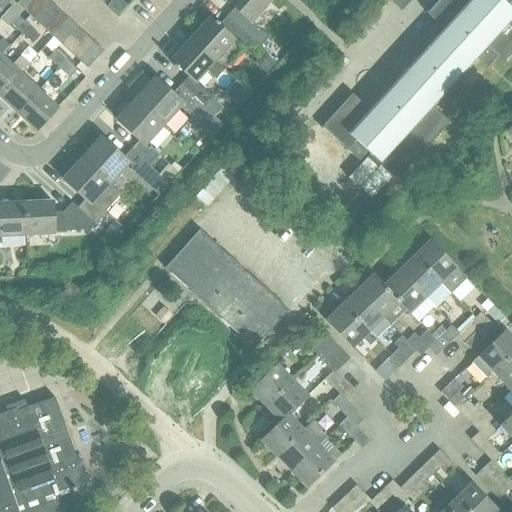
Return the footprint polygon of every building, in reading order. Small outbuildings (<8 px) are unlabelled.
[(0,0),(0,9),(8,0),(0,0)] [(20,0),(17,5),(25,12),(36,0),(20,0)] [(36,0),(25,12),(34,21),(51,3),(47,0),(36,0)] [(224,0),(233,8),(226,16),(251,39),(251,40),(257,45),(267,35),(252,22),(269,2),(267,0),(224,0)] [(34,21),(42,28),(59,10),(51,3),(34,21)] [(42,28),(51,36),(68,18),(59,10),(42,28)] [(29,26),(18,15),(10,23),(22,34),(29,26)] [(209,17),(190,38),(224,70),(251,40),(251,39),(226,16),(218,25),(209,17)] [(51,36),(60,45),(77,27),(68,18),(51,36)] [(22,34),(32,43),(40,35),(29,26),(22,34)] [(60,45),(68,52),(85,34),(77,27),(60,45)] [(68,52),(78,61),(94,43),(85,34),(68,52)] [(180,85),(185,90),(202,106),(221,124),(229,115),(193,82),(203,72),(214,82),(224,70),(190,38),(170,61),(187,77),(180,85)] [(0,58),(1,57),(10,48),(1,40),(0,41),(0,58)] [(94,43),(78,61),(87,69),(103,51),(94,43)] [(277,63),(274,60),(281,53),(271,44),(264,51),(254,62),(266,74),(277,63)] [(498,55),(489,47),(481,55),(490,64),(498,55)] [(48,57),(59,67),(70,78),(77,71),(55,50),(48,57)] [(0,58),(0,94),(19,74),(19,73),(27,65),(19,58),(11,67),(1,57),(0,58)] [(0,94),(0,96),(18,114),(38,91),(19,74),(0,94)] [(155,78),(135,100),(163,125),(181,106),(184,108),(182,110),(191,118),(202,106),(185,90),(177,98),(155,78)] [(38,91),(18,114),(36,130),(56,108),(38,91)] [(139,141),(131,149),(149,166),(159,155),(150,146),(148,148),(145,146),(163,125),(135,100),(117,120),(139,141)] [(101,137),(81,159),(108,184),(127,163),(131,167),(129,169),(138,177),(149,166),(131,149),(123,158),(101,137)] [(83,199),(76,207),(95,224),(121,196),(108,184),(81,159),(62,180),(83,199)] [(51,203),(24,204),(25,236),(53,235),(52,232),(82,230),(86,234),(95,224),(76,207),(71,203),(63,212),(52,213),(51,203)] [(0,236),(25,236),(24,204),(0,204),(0,236)] [(256,346),(292,307),(206,227),(170,265),(256,346)] [(430,241),(414,256),(451,294),(466,278),(430,241)] [(414,256),(399,271),(424,297),(435,309),(451,294),(414,256)] [(399,271),(384,286),(398,302),(408,313),(424,297),(399,271)] [(373,275),(357,290),(383,317),(398,302),(384,286),(373,275)] [(357,290),(341,305),(367,332),(368,332),(376,340),(391,325),(383,317),(357,290)] [(367,332),(341,305),(326,321),(352,348),(367,332)] [(470,322),(458,334),(457,336),(465,343),(487,320),(480,313),(470,322)] [(495,328),(487,320),(465,343),(472,351),(495,328)] [(451,326),(436,341),(428,348),(436,356),(457,336),(458,334),(451,326)] [(419,339),(414,333),(406,340),(416,351),(417,351),(421,355),(428,348),(436,341),(427,331),(419,339)] [(488,378),(494,372),(511,354),(511,338),(505,331),(478,356),(473,362),(488,378)] [(328,335),(320,343),(342,366),(350,358),(337,345),(328,335)] [(408,359),(417,351),(416,351),(406,340),(402,335),(393,343),(399,349),(391,357),(401,366),(408,359)] [(312,350),(333,372),(335,374),(342,366),(320,343),(312,350)] [(511,354),(494,372),(509,388),(511,384),(511,354)] [(401,366),(391,357),(384,364),(378,358),(370,366),(385,382),(393,374),(401,366)] [(251,391),(266,407),(292,381),(277,366),(251,391)] [(325,380),(340,395),(349,404),(352,401),(353,403),(358,398),(342,382),(335,374),(333,372),(325,380)] [(448,401),(456,409),(465,399),(458,392),(463,387),(456,380),(442,394),(448,401)] [(261,440),(277,456),(303,431),(288,416),(308,397),(292,381),(266,407),(281,422),(261,440)] [(0,511),(79,511),(81,510),(75,487),(84,478),(62,394),(13,407),(8,411),(0,413),(0,511)] [(342,412),(347,418),(356,427),(364,419),(349,405),(349,404),(340,395),(332,403),(342,412)] [(456,409),(471,424),(485,410),(477,403),(473,407),(465,399),(456,409)] [(471,424),(474,428),(479,432),(486,440),(496,430),(488,422),(493,418),(485,410),(471,424)] [(511,413),(501,424),(511,436),(511,413)] [(356,427),(347,418),(339,426),(348,435),(354,442),(361,448),(369,441),(356,427)] [(303,431),(277,456),(292,472),(317,447),(325,440),(310,424),(303,431)] [(470,439),(491,460),(493,463),(501,455),(486,440),(479,432),(474,428),(478,432),(470,439)] [(317,447),(292,472),(307,488),(333,463),(340,456),(332,448),(325,455),(317,447)] [(431,458),(423,465),(432,475),(440,467),(444,472),(452,464),(439,450),(431,458)] [(491,460),(483,468),(507,492),(511,487),(511,482),(505,475),(493,463),(491,460)] [(423,465),(407,481),(421,495),(429,487),(424,482),(432,475),(423,465)] [(507,492),(483,468),(475,475),(499,500),(507,492)] [(399,489),(392,495),(401,505),(409,497),(413,502),(421,495),(407,481),(399,489)] [(392,495),(399,489),(391,482),(378,493),(370,501),(369,502),(376,510),(386,501),(392,495)] [(332,508),(335,511),(343,511),(363,493),(356,485),(332,508)] [(472,485),(456,500),(467,511),(495,511),(497,510),(472,485)] [(363,493),(343,511),(359,511),(369,502),(370,501),(363,493)] [(467,511),(456,500),(443,511),(467,511)]
